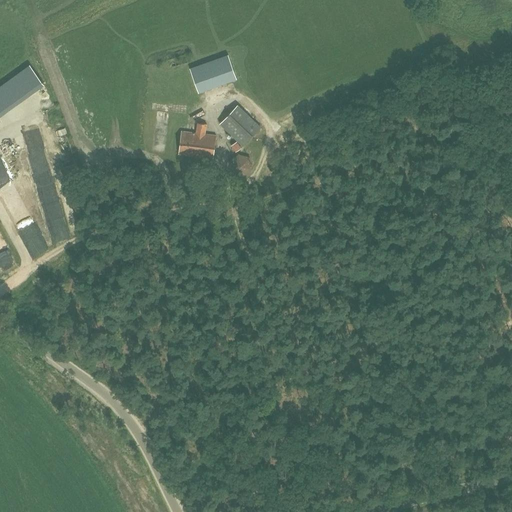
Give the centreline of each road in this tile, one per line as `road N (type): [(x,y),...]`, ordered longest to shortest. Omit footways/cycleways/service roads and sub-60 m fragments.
road 1 (track): [(0,288),(78,237),(234,192),(260,162),(268,127)]
road 2 (track): [(257,511),(249,445),(277,350),(234,192)]
road 3 (unclassified): [(176,511),(133,425),(107,395),(0,324)]
road 4 (unclassified): [(374,511),(511,478)]
